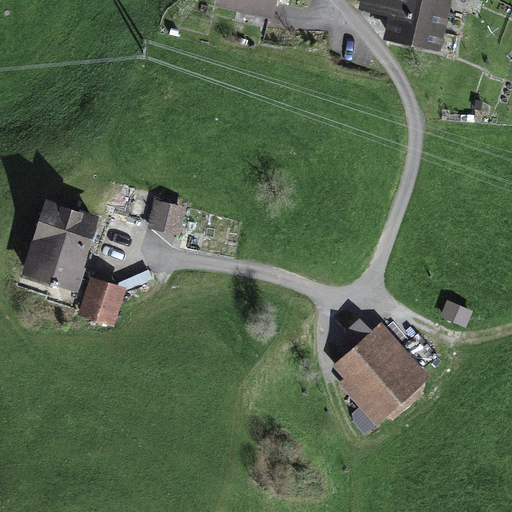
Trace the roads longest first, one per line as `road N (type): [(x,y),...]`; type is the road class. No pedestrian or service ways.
road 1 (track): [(0,253),(46,188),(95,193),(139,238),(181,262),(268,274),(321,296),(358,294),(377,268),(416,135),(401,86),(330,0)]
road 2 (track): [(358,294),(443,333),(511,327)]
